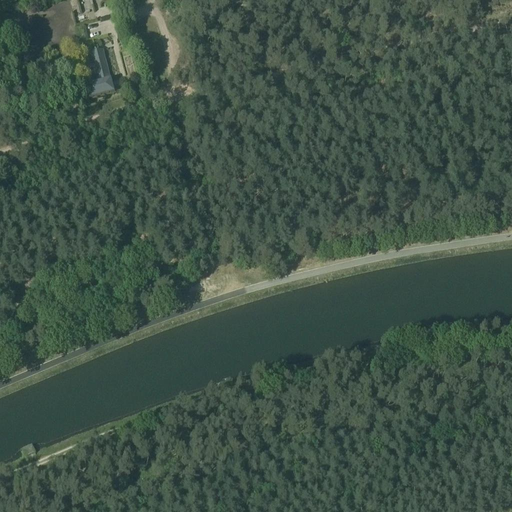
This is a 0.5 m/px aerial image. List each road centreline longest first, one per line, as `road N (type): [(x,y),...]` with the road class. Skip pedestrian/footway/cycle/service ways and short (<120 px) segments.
road 1 (track): [(0,484),(287,379),(511,334)]
road 2 (track): [(511,30),(173,101)]
road 3 (track): [(0,160),(173,101)]
